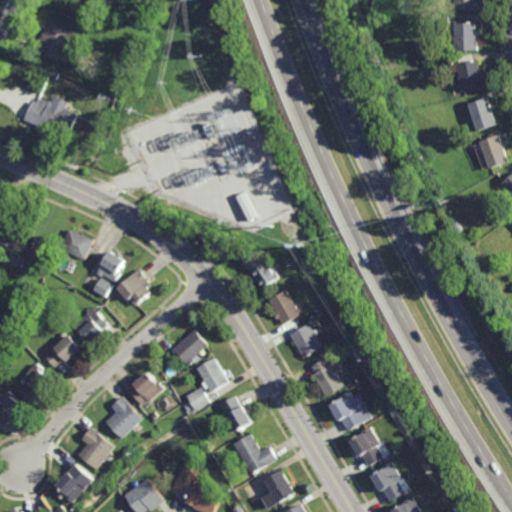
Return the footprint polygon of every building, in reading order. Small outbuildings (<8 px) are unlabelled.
[(479,0),(479,12),(456,11),(456,0),(479,0)] [(473,24),(478,23),(478,37),(479,37),(480,50),(457,51),(456,24),(471,24),(471,22),(473,22),(473,24)] [(66,65),(36,51),(49,23),(79,37),(66,65)] [(126,56),(120,53),(124,41),(130,44),(126,56)] [(477,60),(481,60),(483,73),(484,73),(487,87),(464,91),(461,77),(463,77),(460,64),(474,61),(474,60),(477,59),(477,60)] [(67,108),(79,114),(69,138),(59,133),(57,137),(39,129),(40,126),(26,120),(35,100),(38,102),(40,98),(50,102),(51,101),(54,102),(57,96),(70,102),(67,108)] [(480,130),(471,103),(490,97),(499,124),(480,130)] [(492,168),(482,141),(501,134),(511,161),(492,168)] [(511,196),(511,176),(503,183),(511,196)] [(0,207),(7,211),(6,215),(26,224),(19,241),(20,242),(19,245),(18,249),(1,242),(4,236),(1,234),(0,237),(0,207)] [(88,260),(63,249),(72,229),(97,241),(88,260)] [(117,282),(107,275),(105,277),(99,273),(115,251),(129,261),(121,272),(123,274),(117,282)] [(268,264),(271,261),(275,267),(275,268),(278,270),(283,277),(275,282),(276,283),(265,289),(260,281),(259,282),(254,273),(255,272),(244,264),(252,253),(268,264)] [(22,267),(10,262),(13,256),(25,261),(22,267)] [(138,306),(122,288),(143,270),(151,280),(155,285),(151,288),(155,292),(138,306)] [(110,298),(97,291),(104,278),(117,285),(110,298)] [(300,310),(302,308),(304,313),(302,314),(303,315),(287,325),(283,318),(280,320),(278,315),(280,314),(272,301),(288,291),(300,310)] [(98,313),(99,312),(110,324),(105,329),(108,332),(94,344),(87,335),(84,337),(76,327),(90,315),(89,313),(94,308),(98,313)] [(314,331),(317,329),(320,333),(318,335),(325,347),(305,358),(292,335),(311,325),(314,331)] [(193,365),(191,364),(177,349),(198,330),(206,338),(211,345),(195,360),(197,362),(193,365)] [(70,362),(68,360),(57,368),(48,357),(73,335),(85,350),(70,362)] [(13,354),(5,351),(8,344),(16,347),(13,354)] [(216,393),(212,388),(209,389),(205,383),(208,382),(201,369),(217,359),(232,382),(216,393)] [(331,366),(334,365),(347,387),(329,398),(315,375),(318,374),(314,367),(327,359),(331,366)] [(44,395),(42,393),(33,403),(20,392),(29,382),(25,379),(39,364),(45,369),(44,370),(56,381),(44,395)] [(160,383),(161,382),(168,389),(154,403),(150,399),(145,405),(133,392),(139,387),(138,385),(151,373),(160,383)] [(199,412),(190,396),(205,387),(214,403),(199,412)] [(27,407),(27,408),(30,410),(19,423),(17,421),(17,422),(14,420),(6,430),(0,425),(0,403),(9,391),(18,398),(17,399),(27,407)] [(356,398),(362,395),(370,408),(368,409),(374,418),(350,432),(344,421),(342,422),(333,406),(344,399),(343,397),(352,392),(356,398)] [(125,439),(109,422),(119,413),(114,408),(125,397),(146,419),(125,439)] [(245,408),(247,407),(257,423),(242,432),(225,405),(238,397),(245,408)] [(190,412),(187,405),(192,403),(195,409),(190,412)] [(101,470),(82,455),(90,445),(85,440),(95,427),(102,433),(101,434),(118,447),(101,470)] [(386,459),(372,467),(365,456),(363,458),(353,442),(365,434),(364,433),(373,427),(383,445),(379,447),(386,459)] [(265,452),(273,447),(281,460),(256,476),(237,445),(255,434),(265,452)] [(218,511),(202,511),(196,509),(197,507),(188,504),(190,500),(175,494),(190,459),(207,467),(201,479),(214,484),(212,488),(227,494),(218,511)] [(408,494),(393,503),(386,492),(384,493),(374,478),(387,470),(385,468),(393,462),(404,480),(400,482),(408,494)] [(90,481),(84,476),(89,471),(95,476),(90,481)] [(273,510),(267,499),(277,494),(270,481),(285,472),(298,496),(273,510)] [(77,504),(73,501),(75,498),(61,487),(73,473),(90,489),(77,504)] [(154,511),(152,510),(149,511),(139,511),(128,496),(152,479),(168,502),(154,511)] [(395,511),(407,505),(406,503),(415,498),(422,511),(395,511)]
